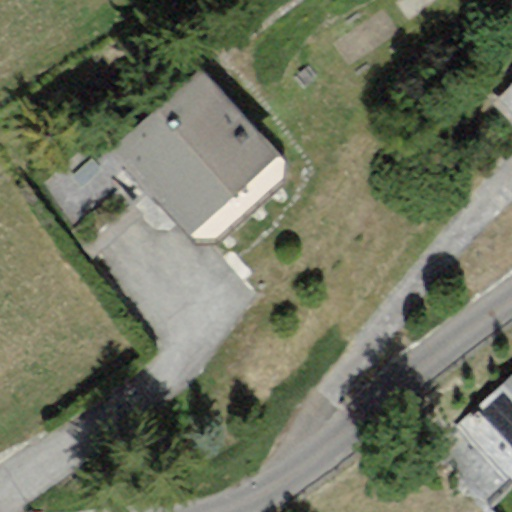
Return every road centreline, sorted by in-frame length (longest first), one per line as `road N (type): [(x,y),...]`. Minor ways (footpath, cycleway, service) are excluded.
road 1 (unknown): [(296,467),(313,415),(399,286),(511,169)]
road 2 (residential): [(511,317),(373,406),(239,511)]
